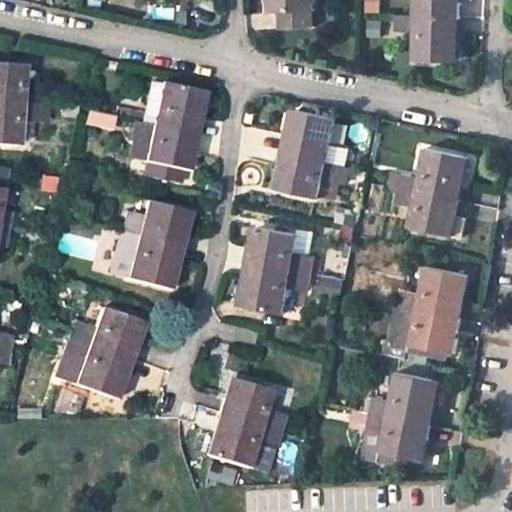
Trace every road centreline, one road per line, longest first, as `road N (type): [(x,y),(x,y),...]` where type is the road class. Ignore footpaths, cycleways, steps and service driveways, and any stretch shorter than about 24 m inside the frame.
road 1 (residential): [(196,324),(217,250),(235,63)]
road 2 (residential): [(235,63),(485,124)]
road 3 (residential): [(0,18),(235,63)]
road 4 (residential): [(485,124),(494,0)]
